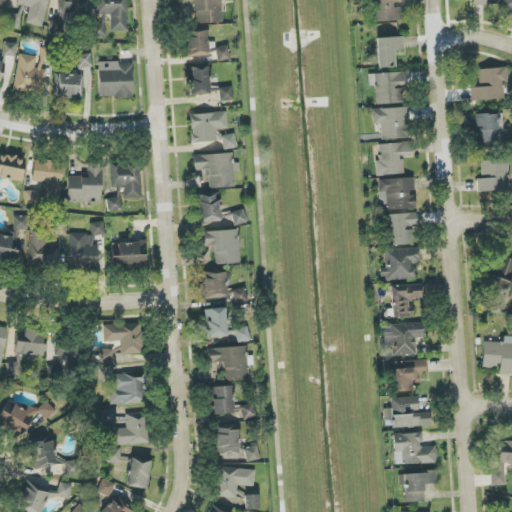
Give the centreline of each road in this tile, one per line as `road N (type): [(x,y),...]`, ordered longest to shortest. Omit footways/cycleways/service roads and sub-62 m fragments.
road 1 (residential): [(172,511),(181,448),(144,0)]
road 2 (residential): [(467,511),(441,0)]
road 3 (residential): [(0,293),(46,303),(169,299)]
road 4 (residential): [(152,134),(20,131),(0,123)]
